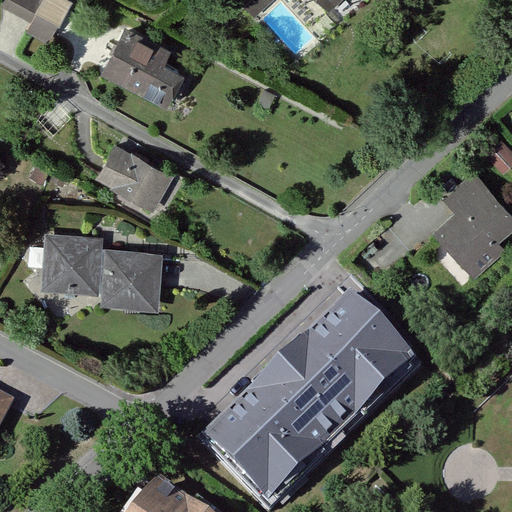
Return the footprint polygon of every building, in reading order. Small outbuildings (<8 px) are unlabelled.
[(36,0),(3,0),(3,1),(29,14),(36,0)] [(68,0),(40,0),(27,29),(50,40),(68,0)] [(243,0),(256,13),(269,0),(243,0)] [(127,27),(104,71),(167,104),(184,72),(164,62),(170,49),(127,27)] [(116,143),(98,174),(154,206),(172,174),(116,143)] [(461,211),(438,231),(476,274),(504,249),(497,241),(511,227),(511,211),(477,172),(448,197),(461,211)] [(97,290),(100,238),(49,234),(45,287),(97,290)] [(161,254),(109,250),(105,302),(157,306),(161,254)] [(275,511),(425,365),(348,286),(198,434),(274,511),(275,511)] [(0,414),(10,395),(0,391),(0,414)] [(204,511),(155,473),(124,511),(204,511)]
